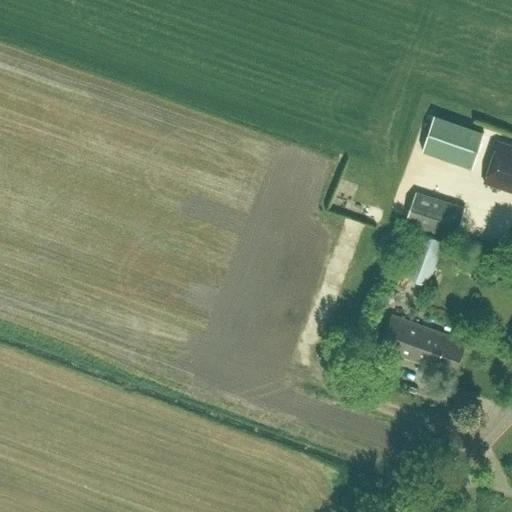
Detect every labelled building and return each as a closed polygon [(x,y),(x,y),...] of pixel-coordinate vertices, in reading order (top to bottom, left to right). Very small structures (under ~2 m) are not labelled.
[(484,132),(435,114),(422,151),(471,168),(484,132)] [(511,144),(497,140),(483,181),(511,191),(511,144)] [(464,208),(414,192),(404,224),(454,240),(464,208)] [(455,245),(420,232),(403,276),(428,285),(441,250),(451,254),(455,245)] [(464,341),(391,315),(379,347),(423,363),(425,358),(454,369),(464,341)]
